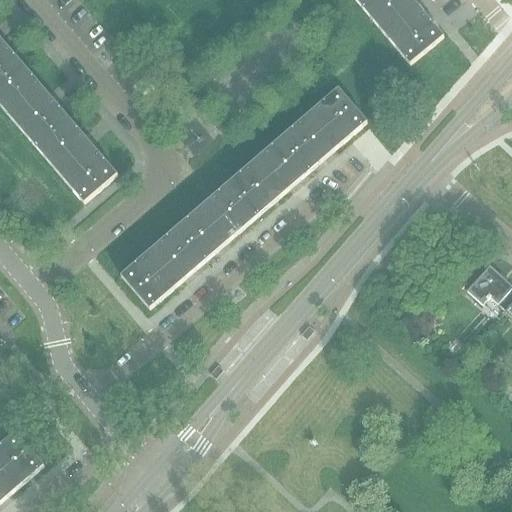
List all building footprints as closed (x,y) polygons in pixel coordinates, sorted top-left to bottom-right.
[(354,0),(363,11),(376,0),(354,0)] [(410,0),(376,0),(363,11),(386,38),(419,11),(410,0)] [(419,11),(386,38),(409,66),(442,39),(419,11)] [(2,42),(0,43),(0,89),(25,69),(2,42)] [(25,69),(0,89),(0,106),(15,123),(48,95),(25,69)] [(338,92),(310,116),(338,149),(366,125),(338,92)] [(48,95),(15,123),(38,150),(71,122),(48,95)] [(310,116),(283,139),(311,172),(338,149),(310,116)] [(71,122),(38,150),(61,177),(94,149),(86,140),(71,122)] [(283,139),(256,162),(284,195),(311,172),(283,139)] [(94,149),(61,177),(85,205),(117,176),(94,149)] [(256,162),(229,186),(257,219),(284,195),(256,162)] [(229,186),(202,209),(230,242),(257,219),(229,186)] [(202,209),(175,232),(203,265),(230,242),(202,209)] [(175,232),(148,255),(176,288),(203,265),(175,232)] [(176,288),(148,255),(121,279),(148,312),(176,288)] [(490,299),(505,312),(511,304),(511,287),(490,267),(468,292),(483,307),(490,299)] [(401,295),(414,281),(403,270),(403,271),(405,274),(393,286),(391,284),(390,285),(401,295)] [(17,435),(0,449),(0,471),(17,492),(45,468),(17,435)] [(0,471),(0,505),(17,492),(0,471)]
